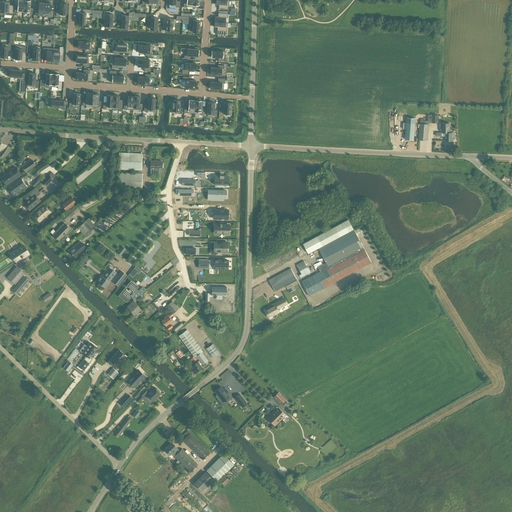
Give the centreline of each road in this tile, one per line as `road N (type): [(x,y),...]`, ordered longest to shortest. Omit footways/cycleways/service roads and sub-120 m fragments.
road 1 (tertiary): [(179,402),(244,339),(251,146)]
road 2 (tertiary): [(471,155),(251,146)]
road 3 (unclassified): [(180,142),(0,130)]
road 4 (unclassified): [(119,465),(0,347)]
road 5 (unclassified): [(293,511),(179,402)]
road 6 (residential): [(186,283),(168,192),(180,142)]
